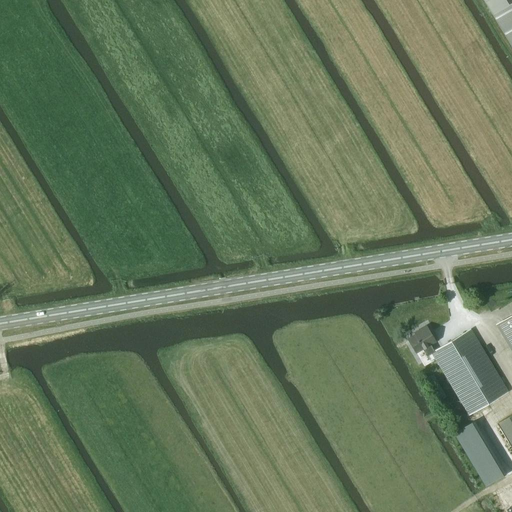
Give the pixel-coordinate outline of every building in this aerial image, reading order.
[(511,0),(485,0),(511,45),(511,0)] [(511,316),(498,325),(511,347),(511,316)] [(427,356),(432,353),(435,351),(431,345),(436,342),(426,325),(414,333),(414,335),(407,339),(416,353),(423,349),(427,356)] [(435,351),(432,353),(469,415),(508,392),(471,330),(435,351)] [(511,415),(498,424),(511,447),(511,415)] [(511,511),(511,489),(494,500),(500,511),(511,511)]
